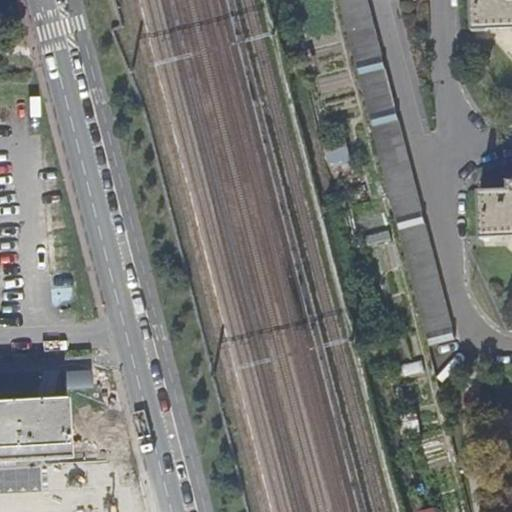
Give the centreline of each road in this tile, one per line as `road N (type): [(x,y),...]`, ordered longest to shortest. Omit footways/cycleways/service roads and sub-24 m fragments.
road 1 (unclassified): [(40,0),(173,511)]
road 2 (residential): [(383,0),(452,300),(491,341),(511,345)]
